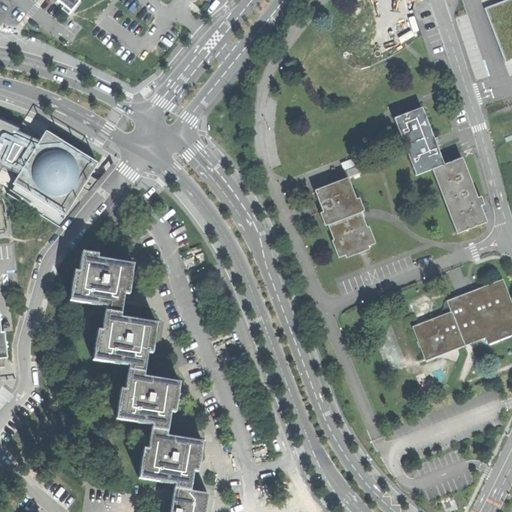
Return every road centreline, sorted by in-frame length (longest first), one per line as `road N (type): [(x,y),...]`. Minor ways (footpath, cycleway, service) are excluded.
road 1 (tertiary): [(395,511),(332,433),(239,207),(173,133)]
road 2 (tertiary): [(143,151),(195,193),(232,248),(305,432),(357,511)]
road 3 (residential): [(63,511),(32,484),(29,369),(52,267),(117,186)]
road 4 (residential): [(301,491),(217,273),(179,282)]
road 5 (residential): [(179,282),(223,389),(254,511)]
road 6 (tertiary): [(173,133),(281,0)]
road 7 (tertiary): [(0,82),(51,99),(143,151)]
road 8 (tertiary): [(149,118),(0,62)]
road 9 (tertiary): [(247,0),(149,118)]
